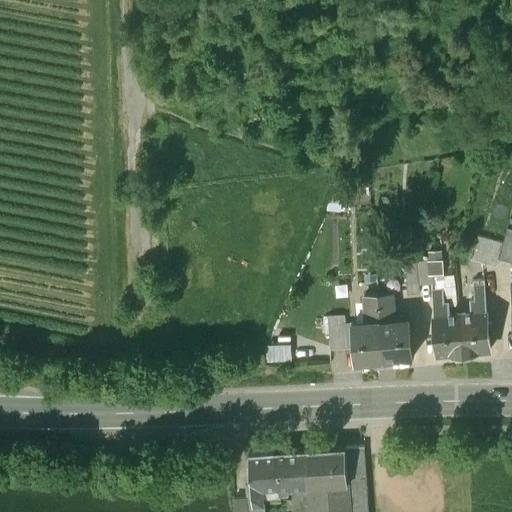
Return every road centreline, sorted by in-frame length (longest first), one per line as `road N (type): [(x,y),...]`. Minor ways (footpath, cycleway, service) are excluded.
road 1 (secondary): [(511,400),(0,411)]
road 2 (track): [(131,0),(143,319)]
